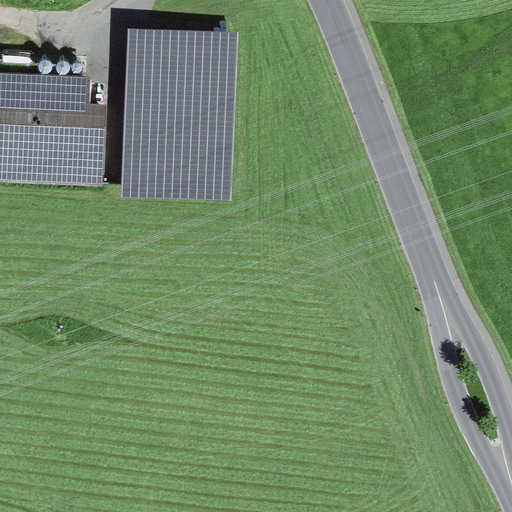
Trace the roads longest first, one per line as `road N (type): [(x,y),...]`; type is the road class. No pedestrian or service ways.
road 1 (tertiary): [(327,0),(443,305)]
road 2 (tertiary): [(511,486),(495,388),(443,305)]
road 3 (tertiary): [(443,305),(458,398),(511,486)]
road 4 (track): [(0,24),(32,29),(95,16),(125,0)]
